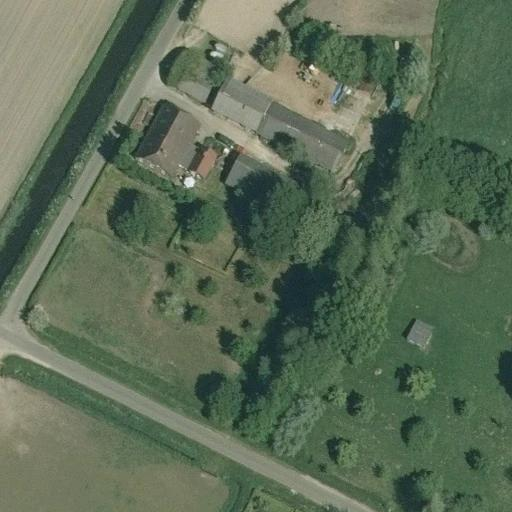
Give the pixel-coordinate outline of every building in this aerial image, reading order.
[(185,54),(167,88),(204,108),(223,74),(185,54)] [(348,146),(270,107),(225,84),(211,114),(256,137),(333,177),(348,146)] [(204,183),(215,162),(199,153),(189,148),(199,130),(162,110),(134,162),(171,182),(177,169),(204,183)] [(310,198),(240,158),(224,186),(294,226),(310,198)] [(411,317),(403,334),(417,342),(426,325),(411,317)] [(307,388),(297,383),(292,392),(302,398),(307,388)]
